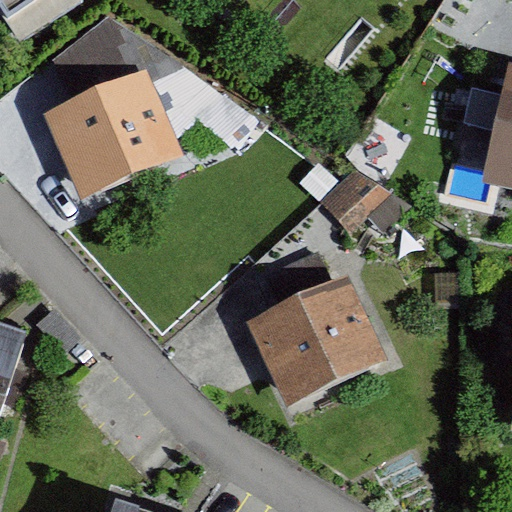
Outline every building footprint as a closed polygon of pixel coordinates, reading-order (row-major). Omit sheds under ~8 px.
[(511,16),(509,29),(480,24),(450,191),(511,201),(511,16)] [(146,91),(50,128),(82,209),(178,172),(146,91)] [(353,176),(321,213),(355,243),(387,206),(353,176)] [(349,295),(249,337),(283,418),(383,375),(349,295)] [(0,412),(21,349),(0,341),(0,412)]
